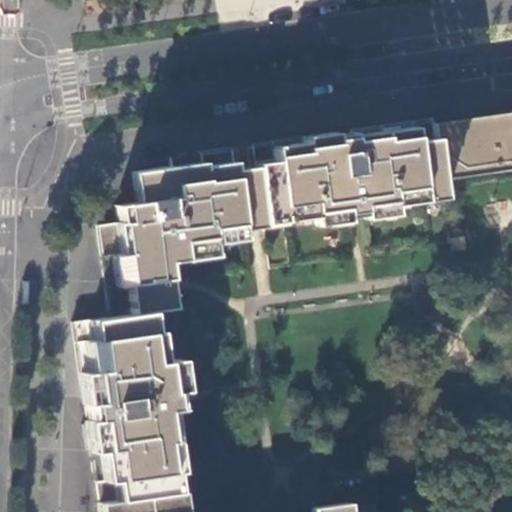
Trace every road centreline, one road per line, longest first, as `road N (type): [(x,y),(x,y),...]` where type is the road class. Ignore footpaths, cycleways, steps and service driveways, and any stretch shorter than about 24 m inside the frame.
road 1 (residential): [(0,100),(32,114),(74,115),(511,47)]
road 2 (residential): [(511,7),(0,93)]
